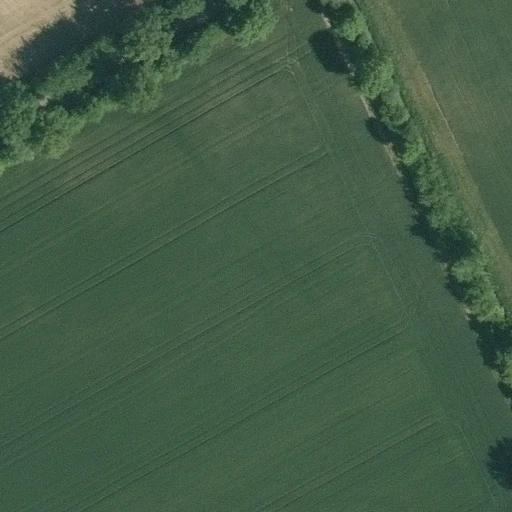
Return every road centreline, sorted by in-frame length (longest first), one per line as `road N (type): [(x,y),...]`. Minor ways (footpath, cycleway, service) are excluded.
road 1 (track): [(328,0),(511,388)]
road 2 (track): [(233,0),(0,128)]
